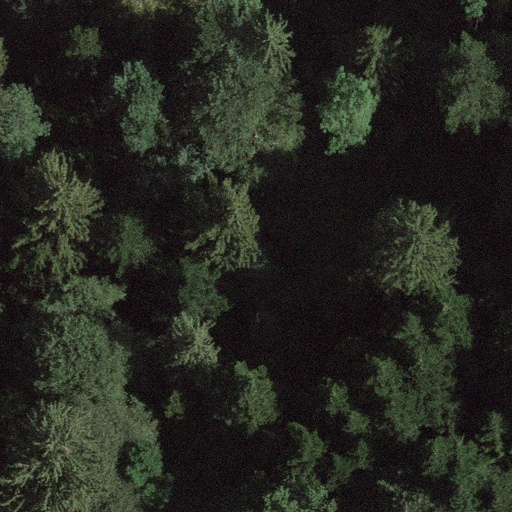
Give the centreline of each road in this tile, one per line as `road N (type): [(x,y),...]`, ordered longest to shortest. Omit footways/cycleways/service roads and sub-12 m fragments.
road 1 (track): [(511,187),(0,462)]
road 2 (track): [(0,196),(485,199)]
